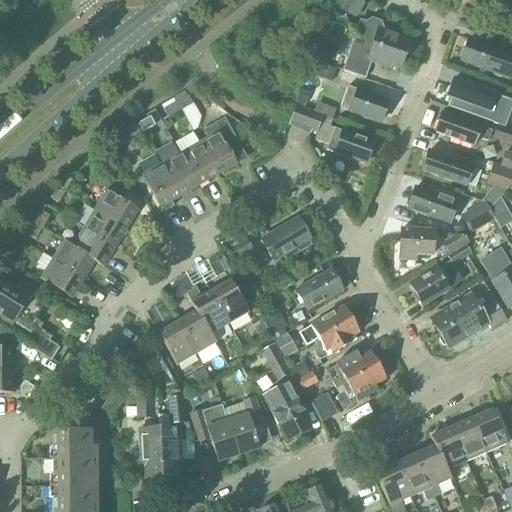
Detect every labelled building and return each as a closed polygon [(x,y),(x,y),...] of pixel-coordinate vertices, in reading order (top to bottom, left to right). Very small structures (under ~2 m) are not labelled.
[(337,0),(334,8),(346,14),(352,0),(337,0)] [(363,43),(403,57),(408,44),(400,41),(401,37),(378,29),(376,34),(367,31),(363,43)] [(511,76),(511,56),(498,52),(468,41),(460,63),(510,81),(511,76)] [(403,57),(363,43),(358,55),(368,58),(366,63),(389,71),(390,67),(398,70),(403,57)] [(502,99),(452,81),(446,97),(450,99),(447,108),(493,124),(502,99)] [(387,102),(357,91),(347,88),(339,110),(379,124),(387,102)] [(187,96),(175,103),(179,111),(192,105),(187,96)] [(179,111),(175,103),(163,110),(168,118),(179,111)] [(296,107),(289,127),(310,135),(311,132),(316,134),(322,117),(296,107)] [(441,114),(434,134),(471,147),(475,138),(486,143),(490,132),(441,114)] [(137,124),(142,133),(154,126),(149,118),(137,124)] [(203,132),(207,139),(199,144),(198,143),(217,177),(217,176),(234,166),(235,167),(236,166),(227,150),(237,144),(223,121),(203,132)] [(142,133),(137,124),(125,131),(127,135),(130,139),(142,133)] [(511,148),(511,131),(496,126),(491,141),(511,149),(511,148)] [(334,130),(327,148),(335,151),(333,155),(364,166),(372,143),(342,132),(341,133),(334,130)] [(179,153),(178,154),(198,188),(198,187),(198,186),(215,176),(216,177),(217,177),(198,143),(197,144),(180,154),(179,153)] [(428,152),(420,172),(464,188),(472,167),(428,152)] [(511,171),(511,155),(505,153),(499,167),(511,171)] [(161,164),(160,164),(179,198),(180,198),(179,197),(196,187),(197,188),(198,188),(178,154),(178,155),(161,165),(161,164)] [(178,199),(179,198),(160,164),(159,165),(160,166),(142,175),(142,174),(140,175),(159,210),(160,209),(162,214),(173,207),(170,202),(178,198),(178,199)] [(511,185),(511,173),(492,166),(485,186),(504,193),(511,185)] [(56,187),(64,193),(71,181),(63,176),(56,187)] [(64,193),(56,187),(49,199),(57,205),(64,193)] [(437,222),(437,220),(448,224),(455,203),(444,199),(445,199),(414,187),(406,211),(437,222)] [(94,210),(93,211),(94,211),(126,231),(126,230),(137,213),(138,212),(108,193),(106,193),(94,210)] [(511,220),(499,199),(488,209),(487,209),(494,222),(499,230),(511,221),(511,220)] [(470,235),(494,222),(487,209),(488,209),(484,203),(459,217),(470,235)] [(126,231),(94,211),(93,211),(93,212),(83,229),(82,228),(82,229),(82,230),(114,250),(115,249),(114,249),(125,231),(126,232),(126,231)] [(33,225),(41,230),(48,218),(40,213),(33,225)] [(309,241),(304,233),(306,228),(303,223),(298,223),(296,220),(270,235),(271,236),(261,242),(270,257),(280,252),(281,254),(282,257),(309,241)] [(41,230),(33,225),(26,236),(34,241),(41,230)] [(114,250),(82,230),(82,229),(81,230),(82,230),(71,247),(62,242),(61,242),(63,243),(62,244),(71,248),(93,263),(103,268),(102,267),(113,250),(114,250)] [(399,230),(398,260),(414,260),(414,257),(414,256),(431,256),(431,232),(399,230)] [(448,257),(468,244),(461,233),(440,244),(448,257)] [(238,260),(252,252),(245,240),(231,249),(238,260)] [(71,248),(62,244),(52,260),(51,260),(50,262),(51,262),(50,262),(83,281),(82,280),(93,263),(102,269),(103,268),(93,263),(71,248)] [(446,258),(452,266),(470,255),(465,247),(446,258)] [(15,254),(8,265),(16,270),(23,259),(15,254)] [(217,261),(209,266),(216,278),(224,273),(217,261)] [(83,281),(50,262),(40,279),(39,278),(38,280),(71,300),(72,299),(71,299),(81,281),(82,282),(83,281)] [(447,290),(443,282),(456,275),(449,263),(436,271),(436,270),(410,286),(414,294),(413,297),(416,303),(420,303),(421,306),(447,290)] [(484,270),(492,283),(508,310),(511,307),(511,271),(504,276),(496,263),(484,270)] [(305,286),(295,292),(306,312),(342,292),(330,271),(305,285),(305,286)] [(0,321),(10,327),(13,324),(29,334),(37,321),(35,318),(43,306),(28,296),(0,278),(0,321)] [(192,289),(186,279),(178,283),(185,295),(193,291),(192,289)] [(228,283),(209,293),(228,325),(246,315),(247,316),(248,315),(229,281),(227,282),(228,283)] [(185,295),(178,283),(170,288),(177,300),(185,295)] [(228,325),(209,293),(191,304),(191,302),(190,303),(195,313),(209,336),(214,346),(215,345),(210,336),(228,325)] [(479,312),(470,297),(430,321),(439,336),(479,312)] [(479,312),(439,336),(447,350),(487,325),(490,331),(506,321),(494,302),(479,312)] [(318,345),(353,325),(343,307),(297,333),(305,347),(315,342),(318,345)] [(160,321),(153,309),(145,314),(152,326),(160,321)] [(209,336),(195,313),(176,324),(194,356),(213,345),(214,346),(209,336)] [(263,321),(272,336),(282,330),(283,329),(274,314),(263,321)] [(194,356),(176,324),(158,334),(157,333),(156,334),(176,368),(177,367),(176,366),(194,356)] [(353,325),(318,345),(319,348),(313,352),(318,362),(355,340),(353,337),(358,333),(357,331),(353,325)] [(272,342),(289,371),(299,365),(302,363),(285,335),(272,342)] [(39,339),(32,350),(50,361),(57,349),(39,339)] [(289,373),(273,346),(261,354),(277,380),(289,373)] [(0,372),(9,372),(9,350),(0,350),(0,372)] [(344,385),(377,366),(369,353),(368,352),(357,358),(356,355),(355,353),(335,365),(336,367),(326,373),(332,384),(341,379),(344,385)] [(377,366),(344,385),(348,392),(343,395),(350,407),(354,404),(356,403),(357,404),(377,392),(374,387),(385,380),(377,366)] [(0,395),(11,395),(10,394),(9,372),(0,372),(0,395)] [(311,373),(305,377),(296,382),(301,392),(317,384),(311,373)] [(511,377),(502,383),(508,393),(505,395),(511,404),(502,410),(511,425),(511,377)] [(19,395),(31,395),(34,390),(23,382),(19,388),(19,395)] [(263,396),(266,402),(272,413),(271,415),(279,429),(282,427),(289,439),(309,429),(300,413),(303,411),(297,400),(294,401),(289,390),(279,395),(276,389),(263,396)] [(98,413),(110,421),(122,402),(111,395),(110,395),(98,413)] [(151,395),(136,395),(136,418),(152,419),(151,395)] [(310,404),(319,420),(321,424),(337,415),(326,395),(310,404)] [(181,398),(167,399),(170,426),(184,424),(181,398)] [(246,415),(226,422),(237,457),(258,450),(250,425),(261,422),(254,398),(242,402),(246,415)] [(217,464),(237,457),(226,422),(221,407),(201,414),(200,411),(189,415),(198,442),(208,439),(217,464)] [(471,419),(470,419),(485,456),(486,455),(486,454),(504,447),(504,448),(506,447),(491,411),(489,411),(489,412),(471,420),(471,419)] [(451,428),(450,428),(465,464),(466,464),(466,463),(484,455),(484,456),(485,456),(470,419),(469,420),(469,421),(451,429),(451,428)] [(445,472),(449,482),(450,482),(446,472),(464,464),(464,465),(465,464),(450,428),(449,429),(449,430),(431,438),(431,437),(430,437),(434,447),(445,472)] [(158,431),(160,478),(177,477),(176,464),(180,463),(179,442),(175,442),(174,430),(158,431)] [(144,479),(160,478),(158,431),(137,432),(139,465),(144,466),(144,479)] [(90,511),(90,499),(88,499),(88,489),(90,489),(90,487),(88,487),(88,477),(90,477),(89,459),(88,458),(88,449),(89,448),(90,438),(90,432),(51,432),(51,450),(55,450),(56,460),(51,460),(51,477),(55,477),(56,487),(51,487),(52,489),(56,489),(56,500),(52,500),(51,511),(90,511)] [(448,483),(449,482),(445,472),(434,447),(430,437),(429,438),(433,448),(415,456),(415,455),(414,455),(433,499),(440,496),(436,487),(448,482),(448,483)] [(395,463),(394,464),(409,500),(411,499),(410,498),(419,494),(423,504),(433,499),(414,455),(413,455),(413,456),(395,464),(395,463)] [(409,500),(394,464),(393,464),(394,465),(375,473),(375,472),(373,472),(390,511),(403,511),(400,503),(408,499),(409,500)] [(306,503),(290,510),(290,511),(333,511),(322,487),(303,495),(306,503)] [(482,502),(486,511),(493,511),(496,511),(490,498),(482,502)] [(486,511),(482,502),(473,506),(476,511),(486,511)]
